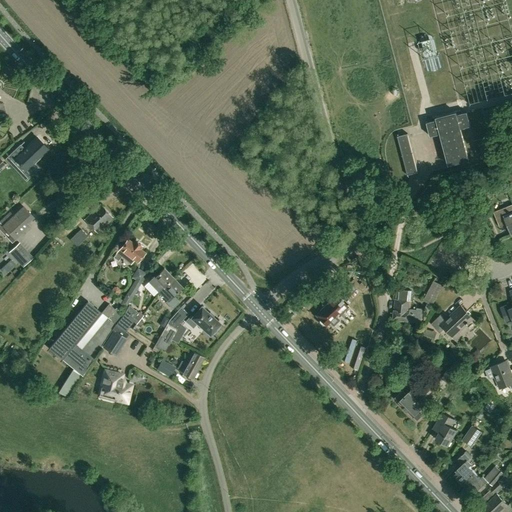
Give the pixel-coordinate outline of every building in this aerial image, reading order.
[(434,51),(431,38),(422,41),(426,55),(432,53),(432,52),(434,51)] [(467,112),(463,113),(457,115),(456,112),(436,118),(437,120),(427,123),(430,136),(440,134),(449,165),(469,160),(461,128),(471,126),(467,112)] [(408,133),(397,136),(407,175),(418,172),(408,133)] [(20,146),(11,154),(31,175),(39,168),(34,163),(48,149),(37,138),(24,150),(20,146)] [(484,138),(473,141),(476,154),(487,151),(484,138)] [(84,220),(97,233),(113,218),(100,204),(84,220)] [(511,204),(494,212),(500,227),(507,224),(511,233),(511,232),(511,204)] [(10,211),(0,220),(0,230),(1,231),(5,228),(12,236),(19,230),(23,234),(30,227),(27,223),(33,217),(24,206),(14,216),(10,211)] [(480,214),(486,218),(490,211),(484,208),(480,214)] [(88,236),(81,229),(70,239),(77,247),(88,236)] [(130,264),(131,264),(134,260),(138,262),(145,252),(141,248),(143,246),(135,239),(133,242),(128,238),(113,257),(118,261),(121,257),(123,258),(123,260),(124,262),(125,264),(127,264),(129,265),(130,264)] [(33,257),(30,253),(20,243),(9,252),(23,267),(33,257)] [(15,265),(11,260),(1,269),(5,274),(15,265)] [(131,287),(123,300),(123,301),(117,297),(116,300),(121,304),(127,307),(137,291),(147,274),(138,268),(132,278),(135,280),(131,287)] [(149,281),(159,291),(173,277),(164,268),(154,277),(154,276),(149,281)] [(342,274),(335,283),(347,297),(360,284),(354,278),(350,282),(342,274)] [(159,291),(168,301),(183,287),(173,277),(159,291)] [(423,300),(433,305),(443,285),(434,280),(423,300)] [(120,289),(117,286),(114,287),(110,292),(116,298),(119,294),(121,294),(122,292),(120,291),(120,289)] [(395,299),(394,304),(393,320),(409,321),(422,322),(423,308),(417,308),(417,309),(410,308),(411,300),(412,290),(396,289),(395,299)] [(511,289),(509,291),(511,297),(511,307),(509,309),(507,304),(500,307),(506,321),(511,318),(511,289)] [(336,296),(317,315),(320,318),(319,319),(319,322),(322,325),(325,325),(330,320),(332,323),(337,319),(334,316),(335,316),(334,315),(337,312),(339,313),(346,306),(336,296)] [(58,392),(69,396),(94,358),(123,315),(109,304),(102,312),(88,301),(49,348),(73,368),(58,392)] [(116,325),(126,332),(134,322),(140,327),(145,320),(138,315),(139,313),(131,306),(116,325)] [(473,318),(461,306),(446,320),(440,314),(431,323),(440,333),(445,328),(456,341),(461,336),(458,332),(473,318)] [(209,313),(202,307),(192,317),(191,316),(186,321),(193,328),(197,323),(198,324),(204,329),(211,335),(212,333),(214,334),(220,327),(219,326),(221,324),(214,317),(209,313)] [(175,321),(170,318),(152,350),(158,353),(160,348),(166,351),(178,329),(173,326),(175,321)] [(432,334),(433,331),(425,328),(421,339),(433,343),(435,338),(431,336),(432,334)] [(116,355),(126,338),(115,330),(104,347),(116,355)] [(191,349),(179,371),(192,379),(194,377),(195,377),(197,373),(197,372),(205,357),(191,349)] [(162,360),(158,369),(170,376),(175,367),(162,360)] [(511,390),(511,373),(507,362),(492,368),(499,387),(509,383),(511,390)] [(441,379),(447,382),(453,385),(459,375),(462,370),(453,364),(449,370),(447,368),(441,379)] [(128,402),(132,385),(125,383),(125,382),(125,381),(124,379),(123,378),(122,378),(123,374),(106,370),(102,386),(106,387),(105,391),(117,394),(116,399),(128,402)] [(474,381),(470,378),(467,381),(475,386),(477,383),(474,381)] [(395,397),(399,402),(400,403),(398,404),(403,408),(404,407),(413,416),(417,420),(423,414),(420,410),(426,404),(421,400),(434,387),(429,381),(415,394),(412,390),(407,395),(403,390),(395,397)] [(495,405),(489,402),(488,401),(484,408),(491,412),(495,405)] [(436,424),(442,427),(436,439),(448,446),(457,430),(451,426),(455,420),(442,413),(436,424)] [(472,426),(463,439),(472,445),(481,432),(472,426)] [(457,477),(463,484),(475,472),(470,466),(472,464),(468,460),(471,456),(466,451),(456,460),(462,465),(456,470),(457,472),(455,474),(457,476),(457,477)] [(481,478),(475,472),(463,484),(469,490),(470,489),(472,492),(474,489),(475,491),(487,480),(492,486),(504,473),(495,465),(485,478),(483,476),(481,478)] [(498,481),(490,489),(494,494),(503,486),(503,487),(505,486),(504,485),(511,478),(511,477),(507,473),(498,481)] [(482,507),(481,508),(485,511),(501,511),(502,511),(508,505),(497,494),(496,495),(482,507)]
